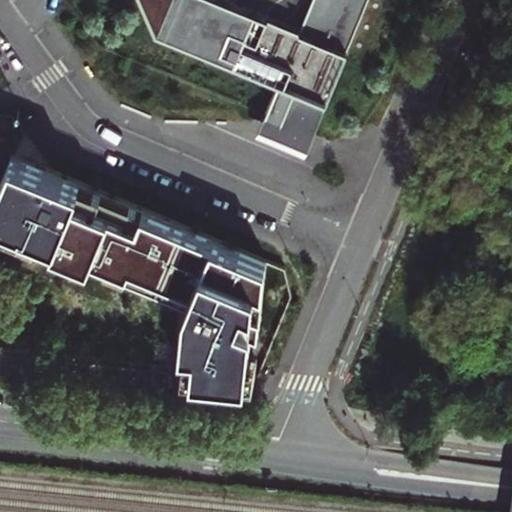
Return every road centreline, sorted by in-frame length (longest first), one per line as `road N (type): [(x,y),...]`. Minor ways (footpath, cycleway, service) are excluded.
road 1 (residential): [(8,23),(98,134),(360,243)]
road 2 (residential): [(0,421),(272,456)]
road 3 (residential): [(360,243),(460,0)]
road 4 (residential): [(272,456),(511,489)]
road 5 (residential): [(272,456),(360,243)]
